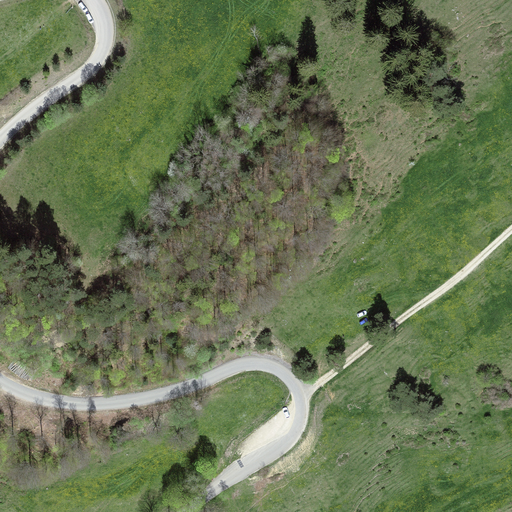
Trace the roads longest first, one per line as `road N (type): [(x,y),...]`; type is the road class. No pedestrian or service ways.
road 1 (unclassified): [(187,511),(293,435),(300,400),(285,374),(244,363),(175,391),(93,403),(51,400),(0,381)]
road 2 (track): [(298,392),(446,286),(511,225)]
road 3 (unclassified): [(0,139),(97,61),(105,24),(93,0)]
